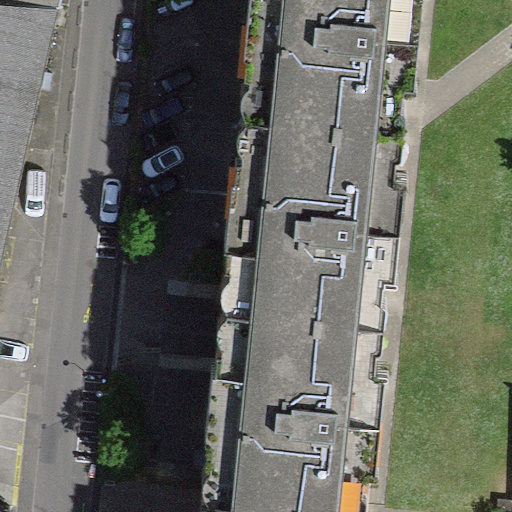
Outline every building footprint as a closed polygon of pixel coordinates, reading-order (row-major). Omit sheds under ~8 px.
[(9,0),(0,0),(0,271),(62,6),(9,0)] [(278,0),(267,111),(390,122),(402,0),(278,0)] [(248,301),(371,314),(390,122),(267,111),(248,301)] [(232,494),(352,505),(371,314),(248,301),(232,494)] [(232,494),(230,511),(356,511),(357,506),(352,505),(232,494)] [(0,511),(12,511),(13,507),(0,503),(0,511)]
